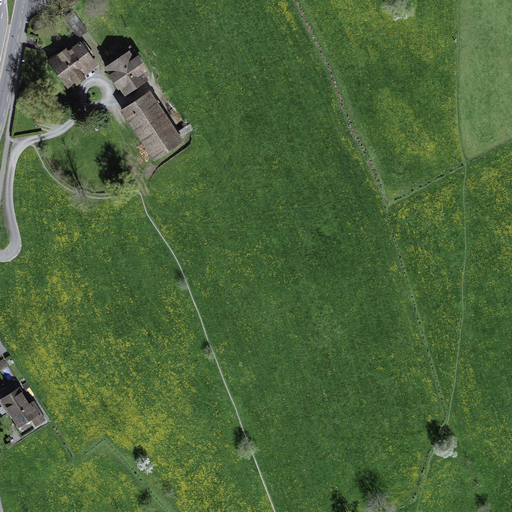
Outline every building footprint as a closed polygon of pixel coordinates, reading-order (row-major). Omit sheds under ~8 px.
[(65,19),(78,39),(88,33),(74,13),(65,19)] [(66,48),(48,62),(68,89),(75,83),(77,86),(87,79),(85,76),(99,66),(92,56),(94,55),(84,41),(81,42),(81,41),(68,51),(66,48)] [(129,50),(105,65),(110,73),(108,74),(118,89),(120,88),(124,94),(148,78),(144,72),(148,69),(138,54),(134,57),(129,50)] [(150,93),(120,113),(154,163),(183,144),(150,93)] [(4,394),(0,396),(17,424),(15,424),(21,435),(46,419),(34,399),(30,401),(20,385),(19,385),(16,380),(1,390),(4,394)]
